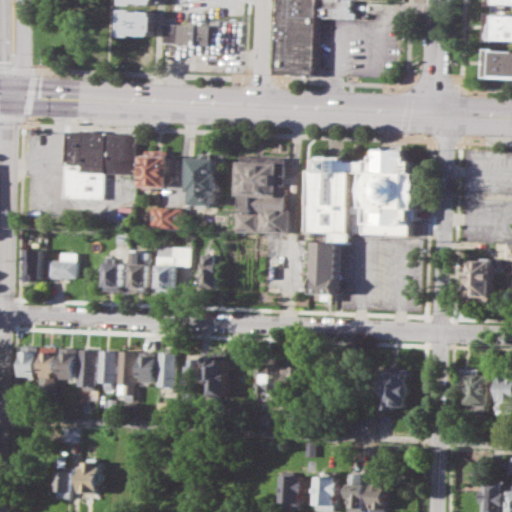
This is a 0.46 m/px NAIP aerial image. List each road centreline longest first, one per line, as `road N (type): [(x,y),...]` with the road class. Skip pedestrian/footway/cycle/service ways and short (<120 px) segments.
road 1 (primary): [(0,92),(511,114)]
road 2 (residential): [(0,313),(511,334)]
road 3 (residential): [(446,112),(434,511)]
road 4 (residential): [(13,93),(0,468)]
